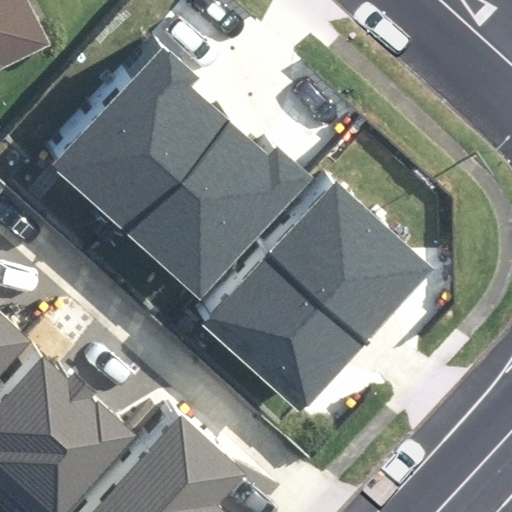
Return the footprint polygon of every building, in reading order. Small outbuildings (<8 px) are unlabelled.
[(36,0),(0,0),(0,56),(52,30),(36,0)] [(153,23),(54,135),(125,197),(215,96),(168,55),(177,45),(153,23)] [(125,197),(199,262),(298,150),(273,128),(264,139),(215,96),(125,197)] [(329,163),(205,297),(287,372),(412,238),(329,163)] [(0,287),(0,325),(19,305),(0,287)] [(41,322),(0,366),(0,466),(35,498),(126,399),(41,322)] [(171,386),(54,511),(197,511),(224,483),(209,470),(234,444),(171,386)]
